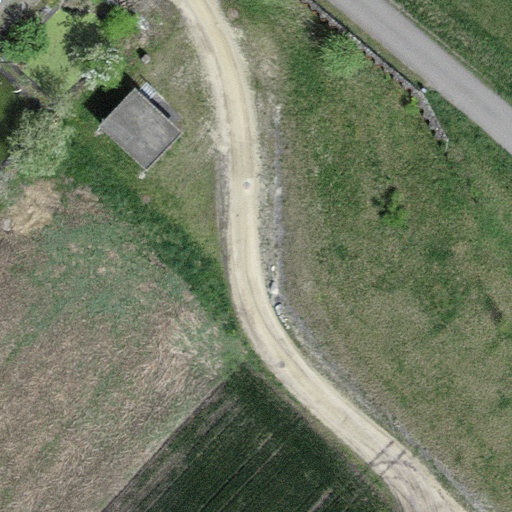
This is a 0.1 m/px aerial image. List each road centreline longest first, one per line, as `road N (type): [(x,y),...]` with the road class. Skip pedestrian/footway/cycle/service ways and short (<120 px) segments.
road 1 (track): [(439,511),(333,411),(244,302),(239,61),(192,0)]
road 2 (unclassified): [(511,129),(360,0)]
